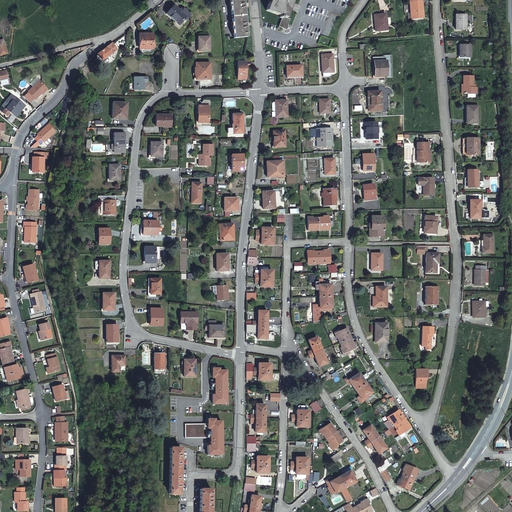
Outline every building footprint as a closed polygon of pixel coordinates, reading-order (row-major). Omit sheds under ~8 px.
[(244,5),(243,0),(230,0),(233,39),(246,37),(244,5)] [(269,0),(266,11),(280,16),(279,18),(282,19),(279,27),(286,30),(288,24),(290,19),(287,18),(293,0),(269,0)] [(409,10),(410,19),(420,17),(418,0),(406,0),(407,10),(409,10)] [(191,13),(184,7),(181,11),(174,5),(167,13),(179,24),(187,16),(188,17),(191,13)] [(464,28),(464,13),(454,13),(454,28),(464,28)] [(373,24),(374,31),(385,30),(383,14),(371,15),(372,24),(373,24)] [(151,35),(146,35),(139,35),(139,52),(151,52),(151,35)] [(210,51),(210,37),(199,37),(199,52),(210,51)] [(111,43),(99,52),(97,53),(102,60),(116,49),(111,43)] [(470,55),(469,43),(458,43),(459,56),(470,55)] [(333,70),(333,52),(322,53),(323,70),(333,70)] [(247,77),(246,60),(238,60),(239,77),(247,77)] [(386,76),(386,60),(374,61),(374,76),(386,76)] [(211,78),(211,63),(197,63),(197,78),(211,78)] [(303,74),(303,63),(288,64),(288,74),(303,74)] [(8,76),(7,69),(0,69),(1,77),(8,76)] [(460,74),(461,82),(461,91),(464,90),(465,94),(472,94),(472,90),(474,90),(474,84),(470,84),(470,74),(460,74)] [(147,79),(147,77),(139,77),(133,77),(133,86),(133,90),(144,90),(144,82),(147,82),(147,79)] [(46,87),(39,80),(29,90),(35,97),(46,87)] [(382,109),(382,91),(378,91),(369,92),(370,109),(382,109)] [(10,109),(13,112),(23,102),(16,95),(6,106),(3,109),(7,112),(10,109)] [(330,113),(330,98),(319,99),(320,113),(330,113)] [(287,99),(276,99),(276,101),(277,109),(277,115),(287,115),(287,99)] [(477,121),(476,102),(465,103),(465,108),(466,108),(467,121),(477,121)] [(125,123),(125,106),(113,106),(113,123),(125,123)] [(208,124),(208,107),(197,107),(198,124),(208,124)] [(245,131),(244,112),(235,112),(235,131),(245,131)] [(171,127),(171,116),(165,116),(157,116),(157,127),(164,126),(164,127),(171,127)] [(377,137),(377,121),(366,121),(367,137),(377,137)] [(55,131),(49,125),(47,126),(39,134),(39,135),(36,138),(41,143),(45,140),(45,141),(49,137),(55,131)] [(333,147),(332,128),(326,128),(317,129),(317,148),(333,147)] [(284,145),(284,129),(274,130),(274,145),(284,145)] [(125,155),(125,136),(120,136),(115,136),(115,155),(125,155)] [(478,152),(477,136),(461,136),(462,152),(478,152)] [(431,148),(431,141),(419,142),(420,161),(432,161),(431,148)] [(163,153),(163,146),(152,146),(151,159),(163,160),(163,153)] [(211,157),(211,146),(200,147),(200,157),(198,157),(198,167),(208,167),(208,157),(211,157)] [(244,169),(244,150),(233,150),(233,169),(244,169)] [(374,168),(374,153),(363,153),(363,168),(374,168)] [(334,172),(335,156),(324,156),(323,171),(334,172)] [(45,172),(45,157),(34,157),(34,164),(36,164),(35,172),(45,172)] [(282,175),(283,159),(272,160),(272,175),(282,175)] [(120,182),(120,166),(110,166),(110,181),(120,182)] [(467,168),(467,176),(467,184),(467,185),(477,184),(477,179),(477,168),(467,168)] [(437,193),(437,176),(422,177),(422,184),(427,184),(427,193),(437,193)] [(202,204),(203,183),(192,183),(192,204),(202,204)] [(375,199),(374,185),(364,186),(365,200),(375,199)] [(333,204),(332,186),(320,187),(321,205),(333,204)] [(275,206),(275,190),(263,190),(263,207),(275,206)] [(39,210),(40,191),(30,191),(30,205),(29,205),(28,209),(39,210)] [(239,208),(239,195),(226,195),(225,208),(239,208)] [(470,198),(470,215),(480,215),(480,198),(470,198)] [(117,208),(116,203),(106,203),(106,199),(99,200),(99,203),(104,203),(104,217),(117,217),(117,208)] [(441,221),(441,216),(430,215),(429,227),(425,227),(425,233),(434,234),(434,232),(440,232),(440,221),(441,221)] [(318,229),(317,218),(312,218),(312,216),(306,217),(307,230),(318,229)] [(322,217),(317,218),(318,229),(328,229),(328,216),(322,216),(322,217)] [(382,236),(383,229),(383,217),(371,216),(371,222),(371,225),(371,228),(369,228),(369,236),(382,236)] [(157,234),(158,223),(141,222),(141,236),(150,237),(150,234),(157,234)] [(35,242),(35,223),(23,223),(23,227),(25,227),(25,242),(35,242)] [(232,224),(219,225),(219,231),(221,231),(221,241),(233,240),(232,224)] [(255,232),(255,236),(272,236),(273,228),(261,227),(261,232),(255,232)] [(110,246),(110,231),(100,231),(100,246),(110,246)] [(494,249),(493,231),(483,231),(483,243),(482,243),(482,249),(494,249)] [(272,236),(255,236),(255,239),(260,239),(260,244),(272,244),(272,236)] [(425,252),(426,272),(436,271),(436,261),(438,261),(437,252),(426,252),(425,245),(416,245),(416,253),(425,252)] [(156,264),(156,249),(148,249),(145,249),(146,264),(156,264)] [(319,262),(319,251),(314,252),(314,250),(308,250),(308,264),(319,263),(319,262)] [(323,251),(319,251),(319,262),(319,263),(323,263),(330,263),(329,250),(323,250),(323,251)] [(382,271),(381,254),(371,255),(372,265),(371,265),(371,272),(382,271)] [(227,255),(217,255),(217,266),(217,272),(228,272),(227,255)] [(488,266),(488,262),(477,263),(477,267),(476,267),(477,282),(487,282),(486,266),(488,266)] [(29,277),(30,281),(38,279),(34,264),(23,267),(26,277),(29,277)] [(110,281),(110,265),(104,265),(97,265),(97,273),(100,273),(100,281),(110,281)] [(259,278),(271,278),(272,270),(260,269),(260,274),(255,274),(255,277),(259,278)] [(271,286),(271,278),(259,278),(255,277),(254,281),(260,281),(259,286),(271,286)] [(160,297),(160,281),(150,281),(150,297),(160,297)] [(321,321),(320,310),(326,310),(326,307),(332,306),(331,283),(325,283),(325,281),(315,281),(315,288),(319,288),(319,304),(316,304),(316,306),(313,306),(314,322),(321,321)] [(228,299),(228,284),(217,284),(217,285),(217,293),(217,299),(228,299)] [(437,290),(439,289),(439,284),(427,285),(428,304),(438,303),(437,290)] [(377,288),(377,298),(377,301),(374,301),(375,308),(388,307),(387,287),(377,288)] [(40,291),(34,293),(31,294),(35,307),(36,312),(46,309),(41,291),(40,291)] [(117,314),(117,297),(114,297),(106,298),(106,314),(114,314),(117,314)] [(488,303),(488,298),(485,298),(482,298),(476,299),(477,314),(489,313),(488,303)] [(163,326),(163,309),(151,310),(152,326),(163,326)] [(197,322),(197,311),(181,312),(181,329),(196,329),(196,322),(197,322)] [(266,339),(267,325),(267,311),(258,311),(257,321),(252,321),(252,324),(252,328),(257,328),(257,339),(261,339),(266,339)] [(5,327),(3,319),(0,319),(0,336),(9,334),(7,326),(5,327)] [(224,336),(224,324),(216,324),(216,320),(209,320),(209,336),(224,336)] [(42,331),(45,338),(53,336),(50,322),(41,324),(42,331)] [(388,343),(388,324),(377,323),(376,342),(388,343)] [(432,348),(433,335),(433,333),(435,333),(436,325),(425,324),(424,337),(424,344),(428,344),(427,347),(432,348)] [(122,346),(121,327),(110,327),(111,346),(122,346)] [(338,338),(340,343),(341,342),(351,338),(347,328),(335,333),(337,339),(338,338)] [(308,352),(309,355),(310,358),(315,356),(319,366),(327,363),(319,340),(317,337),(316,337),(312,339),(309,340),(313,350),(308,352)] [(341,342),(340,343),(341,344),(342,347),(341,348),(343,353),(355,348),(351,338),(341,342)] [(2,349),(0,349),(3,362),(14,359),(11,346),(12,346),(11,341),(0,344),(2,349)] [(61,370),(56,353),(47,356),(50,367),(48,367),(50,373),(61,370)] [(164,361),(164,354),(155,354),(155,369),(164,370),(164,361)] [(125,366),(125,356),(112,356),(112,365),(125,366)] [(195,377),(195,360),(184,360),(184,377),(195,377)] [(252,364),(247,364),(247,371),(251,371),(252,371),(270,371),(270,363),(258,363),(258,367),(252,367),(252,364)] [(23,376),(21,368),(18,368),(17,365),(5,368),(9,380),(23,376)] [(417,368),(417,384),(426,384),(426,379),(427,376),(428,376),(428,368),(417,368)] [(269,380),(270,371),(252,371),(252,375),(258,375),(258,379),(269,380)] [(352,373),(346,378),(344,379),(348,384),(351,383),(360,395),(357,397),(362,402),(369,397),(368,394),(372,391),(364,379),(361,376),(358,372),(354,375),(352,373)] [(67,398),(63,384),(54,387),(57,400),(67,398)] [(19,407),(29,404),(26,389),(16,391),(18,401),(19,407)] [(315,412),(321,408),(316,401),(310,404),(315,412)] [(264,432),(265,404),(256,404),(256,414),(250,414),(250,421),(256,422),(255,432),(264,432)] [(355,411),(359,417),(363,414),(359,408),(355,411)] [(291,415),(291,418),(308,418),(309,410),(297,410),(297,415),(291,415)] [(392,421),(394,425),(404,418),(398,410),(387,417),(391,422),(392,421)] [(404,418),(394,425),(397,429),(396,430),(399,435),(410,428),(404,418)] [(59,433),(59,440),(69,440),(68,422),(56,422),(57,433),(59,433)] [(326,439),(336,432),(330,423),(319,430),(322,435),(323,435),(326,439)] [(365,441),(367,444),(369,447),(374,444),(379,453),(387,448),(371,424),(364,429),(370,438),(365,441)] [(16,428),(16,437),(18,437),(18,442),(28,442),(28,432),(28,428),(16,428)] [(342,441),(336,432),(326,439),(328,443),(327,443),(331,448),(342,441)] [(180,447),(170,447),(169,494),(179,494),(180,447)] [(341,457),(338,453),(330,459),(333,463),(341,457)] [(56,469),(65,469),(65,463),(67,463),(67,455),(57,455),(57,463),(56,463),(56,469)] [(251,465),(268,465),(268,456),(256,456),(256,461),(251,461),(251,465)] [(290,462),(290,466),(307,466),(308,458),(296,457),(296,462),(290,462)] [(20,465),(20,469),(20,475),(29,475),(29,459),(15,459),(15,465),(20,465)] [(378,468),(380,473),(382,472),(387,468),(386,467),(391,464),(387,459),(384,461),(385,463),(378,468)] [(404,470),(402,475),(413,480),(417,469),(405,464),(403,469),(404,470)] [(268,473),(268,465),(251,465),(250,468),(256,468),(256,473),(268,473)] [(307,466),(290,466),(290,469),(295,469),(295,474),(307,474),(307,466)] [(340,489),(345,486),(356,480),(353,476),(355,474),(351,466),(345,470),(346,472),(333,480),(331,477),(325,481),(328,486),(330,489),(332,487),(335,492),(340,489)] [(387,468),(382,472),(386,481),(391,477),(387,468)] [(65,476),(65,469),(56,469),(55,469),(55,477),(57,477),(57,485),(67,485),(67,476),(65,476)] [(413,480),(402,475),(400,479),(399,479),(396,484),(408,489),(413,480)] [(345,486),(340,489),(348,502),(353,499),(345,486)] [(23,500),(23,492),(23,487),(16,487),(16,492),(14,492),(14,501),(15,501),(16,509),(26,509),(26,500),(23,500)] [(210,511),(211,489),(200,489),(199,511),(210,511)] [(257,511),(258,508),(258,503),(259,496),(251,495),(249,505),(244,505),(242,511),(257,511)] [(322,495),(319,497),(325,506),(328,503),(322,495)] [(66,511),(66,498),(56,498),(56,507),(57,507),(57,511),(66,511)] [(360,503),(356,506),(359,511),(369,511),(370,511),(372,511),(368,504),(370,502),(367,498),(360,502),(360,503)]
